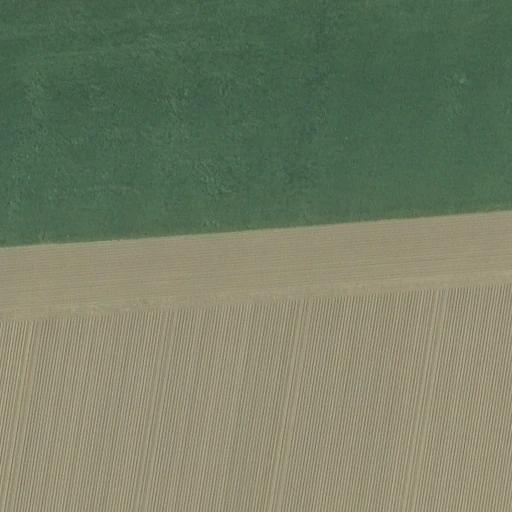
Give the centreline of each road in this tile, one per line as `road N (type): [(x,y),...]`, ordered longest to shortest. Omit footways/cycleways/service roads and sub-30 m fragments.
road 1 (motorway): [(511,93),(0,111)]
road 2 (motorway): [(0,163),(511,146)]
road 3 (unclassified): [(0,283),(511,269)]
